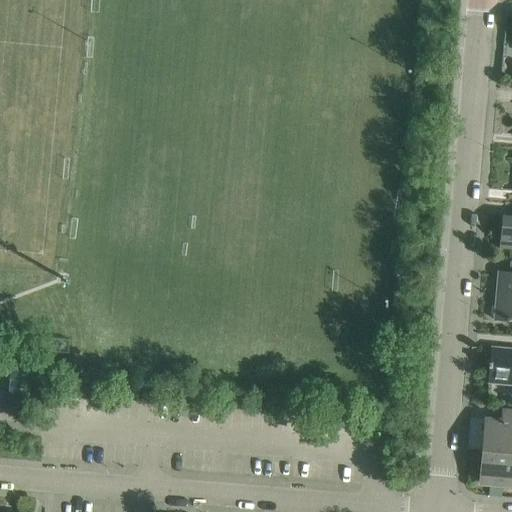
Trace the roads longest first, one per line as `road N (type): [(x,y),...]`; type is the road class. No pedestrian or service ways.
road 1 (residential): [(439,511),(480,0)]
road 2 (residential): [(423,511),(0,478)]
